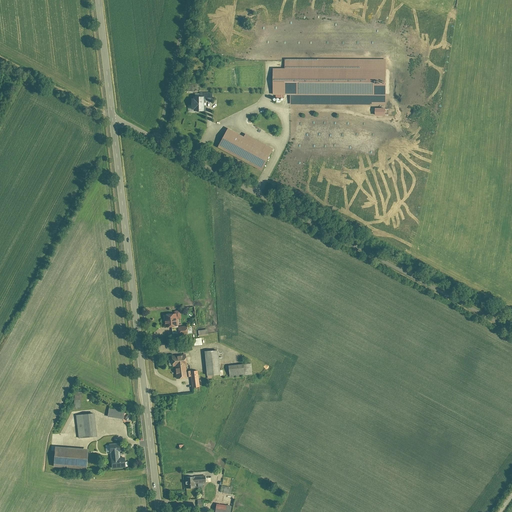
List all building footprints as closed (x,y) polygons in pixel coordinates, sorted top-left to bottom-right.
[(386,96),(386,61),(285,62),(285,71),(275,71),(275,97),(386,96)] [(194,108),(194,111),(205,111),(205,101),(212,101),(211,93),(193,94),(193,96),(191,96),(191,108),(194,108)] [(260,172),(272,150),(227,127),(217,148),(260,172)] [(163,313),(164,327),(177,326),(176,318),(180,318),(179,308),(174,308),(174,312),(163,313)] [(190,337),(190,345),(201,344),(201,336),(198,337),(190,337)] [(204,349),(206,374),(218,373),(216,348),(204,349)] [(185,353),(170,355),(171,365),(174,365),(175,378),(191,377),(192,387),(199,386),(197,368),(187,369),(185,353)] [(228,364),(229,376),(251,374),(250,362),(228,364)] [(110,407),(108,414),(122,418),(124,411),(110,407)] [(75,413),(78,436),(95,434),(93,411),(75,413)] [(109,443),(110,468),(125,467),(124,455),(118,456),(118,451),(119,451),(119,442),(109,443)] [(53,444),(51,464),(86,468),(88,447),(53,444)] [(185,474),(185,487),(194,487),(194,483),(205,482),(204,473),(185,474)] [(222,492),(232,494),(233,487),(223,486),(222,492)] [(216,502),(214,511),(223,511),(225,503),(216,502)]
